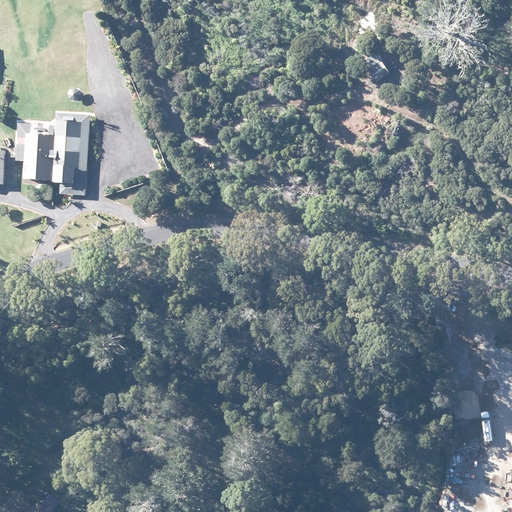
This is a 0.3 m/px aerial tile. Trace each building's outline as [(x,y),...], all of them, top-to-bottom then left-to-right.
[(371,68),(380,81),(393,72),(384,59),(371,68)] [(21,120),(19,158),(27,159),(26,177),(63,179),(62,193),(89,195),(94,112),(58,110),(57,123),(21,120)] [(0,147),(0,182),(7,183),(8,148),(0,147)] [(472,350),(459,302),(442,307),(455,354),(472,350)] [(78,458),(70,454),(65,467),(72,470),(78,458)]
